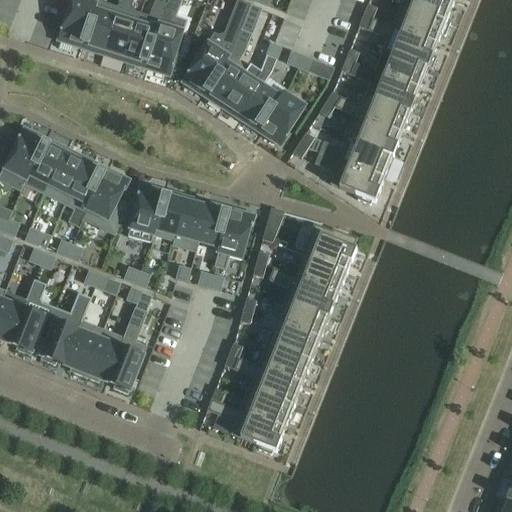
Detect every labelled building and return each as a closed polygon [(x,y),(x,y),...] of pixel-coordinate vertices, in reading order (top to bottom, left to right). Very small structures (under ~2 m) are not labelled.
[(74,0),(73,0),(60,43),(75,48),(76,44),(83,46),(97,3),(98,3),(98,0),(86,0),(85,3),(74,0)] [(119,9),(105,53),(106,53),(112,56),(111,59),(125,64),(141,16),(135,15),(132,8),(135,0),(121,0),(121,3),(118,9),(119,9)] [(165,16),(148,67),(156,70),(155,73),(170,78),(187,23),(176,20),(183,0),(170,0),(168,7),(165,16)] [(259,0),(258,4),(269,8),(271,0),(259,0)] [(447,0),(404,0),(402,8),(451,27),(451,26),(447,25),(456,3),(447,0)] [(97,3),(83,46),(91,49),(89,52),(104,57),(106,53),(105,53),(119,9),(118,9),(98,3),(97,3)] [(141,16),(125,64),(140,69),(141,65),(148,67),(165,16),(168,7),(157,3),(151,20),(141,16)] [(215,36),(184,85),(197,93),(199,90),(206,94),(235,50),(242,32),(242,33),(247,20),(247,19),(251,8),(239,3),(226,36),(219,39),(215,36)] [(368,7),(364,19),(438,48),(442,37),(446,39),(451,27),(402,8),(393,29),(374,21),(378,11),(368,7)] [(251,8),(247,19),(247,20),(257,23),(262,12),(251,8)] [(364,19),(360,30),(389,41),(384,52),(433,72),(438,60),(434,58),(438,48),(364,19)] [(235,50),(206,94),(212,99),(210,102),(223,110),(245,77),(247,73),(244,71),(240,64),(245,55),(253,37),(242,33),(242,32),(235,50)] [(272,47),(267,58),(278,62),(282,51),(272,47)] [(351,52),(346,63),(420,92),(429,71),(433,72),(384,52),(376,74),(356,66),(360,56),(351,52)] [(293,55),(288,67),(299,71),(303,59),(293,55)] [(303,59),(299,71),(309,75),(314,63),(303,59)] [(346,63),(342,74),(371,86),(367,97),(412,115),(412,114),(420,92),(346,63)] [(245,77),(223,110),(235,118),(238,115),(244,119),(264,89),(245,77)] [(244,119),(241,122),(255,131),(257,127),(263,132),(283,102),(282,101),(264,89),(244,119)] [(333,95),(327,105),(335,110),(358,119),(403,137),(407,127),(412,115),(367,97),(362,108),(342,100),(333,95)] [(283,102),(263,132),(270,136),(268,139),(281,148),(306,110),(285,96),(282,101),(283,102)] [(327,105),(320,115),(329,120),(335,110),(327,105)] [(358,119),(349,142),(394,160),(399,148),(399,147),(403,137),(358,119)] [(25,131),(0,183),(21,193),(45,146),(44,145),(38,142),(40,138),(25,131)] [(307,136),(300,146),(308,151),(315,141),(307,136)] [(324,145),(320,156),(385,182),(394,160),(349,142),(345,153),(324,145)] [(21,193),(22,194),(25,187),(45,197),(65,156),(67,152),(54,145),(52,149),(45,146),(21,193)] [(300,146),(294,156),(302,161),(308,151),(300,146)] [(65,156),(45,197),(65,207),(86,166),(87,162),(74,155),(73,158),(72,159),(65,156)] [(320,156),(316,167),(331,173),(334,180),(331,187),(340,190),(340,191),(359,199),(358,202),(371,208),(372,204),(376,205),(381,192),(385,182),(320,156)] [(86,166),(65,207),(76,212),(70,226),(80,230),(83,223),(106,176),(99,172),(101,169),(87,162),(86,166)] [(83,223),(80,230),(81,230),(84,222),(115,238),(126,210),(128,207),(119,203),(129,183),(115,176),(113,179),(108,177),(106,176),(83,223)] [(143,188),(128,239),(152,246),(154,238),(165,198),(157,196),(158,192),(143,188)] [(165,198),(154,238),(175,244),(176,244),(188,200),(173,196),(172,200),(165,198)] [(175,244),(173,248),(197,255),(200,245),(199,245),(209,210),(208,210),(201,208),(202,204),(188,200),(176,244),(175,244)] [(209,210),(199,245),(200,245),(220,251),(221,251),(230,216),(223,214),(224,210),(209,206),(208,210),(209,210)] [(220,251),(215,269),(226,272),(230,259),(242,262),(254,219),(239,214),(238,218),(230,216),(221,251),(220,251)] [(0,219),(0,232),(5,235),(10,223),(0,219)] [(10,223),(5,235),(16,239),(20,227),(10,223)] [(315,227),(303,257),(348,274),(352,265),(358,252),(354,251),(358,241),(334,232),(333,234),(315,227)] [(31,232),(26,243),(47,251),(52,240),(31,232)] [(267,232),(263,243),(273,246),(276,234),(267,232)] [(3,240),(0,247),(0,251),(9,255),(13,244),(3,240)] [(62,244),(58,256),(68,260),(73,248),(62,244)] [(73,248),(68,260),(79,264),(84,253),(73,248)] [(35,253),(30,264),(41,268),(45,257),(35,253)] [(260,255),(257,266),(267,269),(270,257),(260,255)] [(45,257),(41,268),(51,272),(56,261),(45,257)] [(285,275),(285,276),(340,298),(341,298),(339,297),(343,287),(344,287),(349,275),(348,274),(303,257),(298,269),(289,265),(285,275)] [(257,266),(254,278),(263,280),(267,269),(257,266)] [(181,270),(177,281),(188,285),(191,273),(181,270)] [(130,271),(125,282),(136,286),(140,275),(130,271)] [(274,271),(270,283),(290,291),(285,302),(331,320),(332,320),(330,319),(339,298),(340,299),(340,298),(285,276),(285,275),(274,271)] [(90,275),(85,286),(96,290),(100,279),(90,275)] [(140,275),(136,286),(146,290),(151,279),(140,275)] [(203,276),(199,288),(210,290),(213,279),(203,276)] [(100,279),(96,290),(106,294),(110,283),(100,279)] [(213,279),(210,290),(221,293),(224,282),(213,279)] [(27,303),(10,345),(16,348),(14,353),(31,360),(36,348),(35,347),(38,339),(44,342),(55,311),(41,306),(39,302),(40,301),(45,288),(34,284),(32,291),(27,303)] [(132,291),(128,303),(138,307),(143,296),(132,291)] [(6,294),(0,308),(0,347),(3,349),(5,343),(10,345),(27,303),(6,294)] [(45,351),(40,364),(58,371),(60,365),(65,367),(82,325),(91,302),(81,298),(73,318),(70,317),(55,311),(44,342),(49,344),(46,352),(45,351)] [(247,301),(244,313),(254,316),(257,304),(247,301)] [(268,308),(264,319),(323,343),(323,342),(322,342),(330,321),(331,321),(331,320),(285,302),(281,313),(268,308)] [(125,341),(108,384),(113,386),(111,392),(129,399),(133,387),(132,386),(147,350),(137,346),(136,344),(147,316),(137,312),(125,341)] [(244,313),(241,324),(251,327),(254,316),(244,313)] [(264,319),(261,327),(263,332),(272,336),(268,346),(313,364),(321,343),(322,343),(323,343),(264,319)] [(82,325),(65,367),(71,369),(69,375),(84,381),(103,333),(82,325)] [(103,333),(84,381),(100,387),(102,382),(108,384),(125,341),(123,341),(103,333)] [(268,346),(259,369),(305,387),(304,386),(308,377),(313,364),(268,346)] [(234,347),(230,358),(239,361),(243,350),(234,347)] [(230,358),(225,369),(254,380),(250,391),(295,408),(303,388),(305,388),(305,387),(259,369),(239,361),(230,358)] [(217,391),(212,402),(221,406),(226,395),(217,391)] [(250,391),(241,414),(287,432),(288,431),(286,431),(290,421),(291,421),(296,409),(295,408),(250,391)] [(212,402),(208,414),(237,425),(232,437),(261,449),(259,452),(272,457),(274,454),(277,455),(282,442),(286,432),(287,433),(287,432),(241,414),(221,406),(212,402)]
